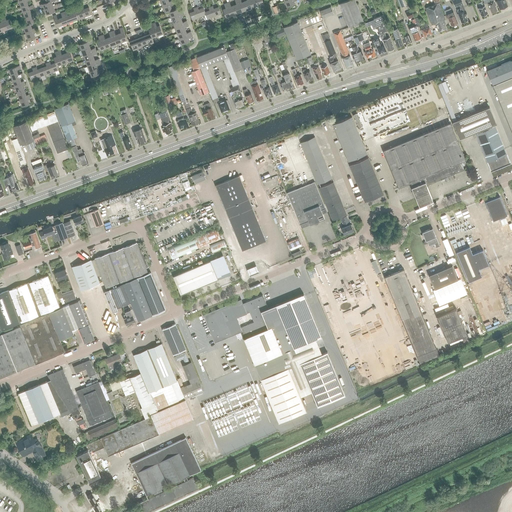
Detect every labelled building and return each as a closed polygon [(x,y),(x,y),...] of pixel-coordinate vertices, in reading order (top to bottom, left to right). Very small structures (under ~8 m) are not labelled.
[(237,14),(242,12),(237,0),(234,0),(236,4),(233,5),(237,14)] [(237,0),(242,12),(247,10),(244,1),(241,2),(240,0),(237,0)] [(247,10),(253,8),(249,0),(246,0),(244,1),(247,10)] [(363,21),(354,0),(349,0),(339,4),(348,27),(363,21)] [(461,23),(467,20),(465,15),(466,15),(466,14),(466,13),(465,12),(465,11),(460,0),(453,0),(452,1),(455,7),(458,6),(461,12),(457,14),(461,23)] [(496,5),(493,0),(482,0),(484,4),(487,4),(491,13),(497,11),(495,6),(496,5)] [(503,8),(507,6),(504,0),(498,0),(499,0),(496,1),(499,9),(500,9),(503,8)] [(44,9),(53,6),(51,1),(47,2),(40,5),(41,8),(43,7),(44,9)] [(231,16),(237,14),(233,5),(231,6),(229,2),(226,3),(231,16)] [(481,2),(479,3),(478,3),(480,8),(478,9),(481,16),(487,14),(484,6),(483,7),(481,2)] [(172,11),(170,6),(173,5),(172,3),(162,7),(165,14),(169,12),(168,12),(172,11)] [(226,18),(231,16),(226,3),(224,4),(225,8),(222,9),(226,18)] [(432,25),(435,24),(438,32),(446,29),(445,25),(446,24),(444,20),(445,20),(439,3),(425,9),(432,25)] [(55,11),(53,6),(44,9),(42,10),(43,13),(45,12),(46,14),(55,11)] [(212,6),(210,7),(214,17),(221,14),(218,7),(213,8),(212,6)] [(78,20),(85,17),(81,7),(79,8),(79,11),(75,12),(78,20)] [(85,17),(91,15),(89,7),(84,9),(83,7),(81,7),(85,17)] [(204,12),(205,12),(203,7),(198,9),(197,7),(195,8),(199,18),(205,15),(206,15),(204,12)] [(207,19),(214,17),(210,7),(208,8),(209,10),(205,12),(204,12),(206,15),(205,15),(207,19)] [(334,15),(331,7),(320,11),(323,19),(334,15)] [(171,17),(183,13),(182,10),(178,11),(177,8),(172,11),(168,12),(169,12),(171,17)] [(192,20),(199,18),(195,8),(193,9),(194,11),(189,13),(192,20)] [(24,19),(34,15),(34,13),(31,14),(30,9),(29,9),(22,12),(24,19)] [(458,23),(454,13),(453,12),(451,13),(449,9),(444,11),(444,12),(447,18),(448,18),(451,25),(458,23)] [(68,24),(73,22),(70,14),(67,15),(66,11),(63,12),(68,24)] [(173,23),(181,19),(180,17),(184,15),(183,13),(171,17),(173,23)] [(24,19),(27,25),(30,24),(35,23),(33,18),(35,17),(34,15),(24,19)] [(57,28),(63,26),(60,18),(57,19),(56,15),(53,16),(57,28)] [(388,51),(394,49),(389,37),(386,38),(384,32),(389,30),(382,15),(373,19),(373,20),(377,27),(382,41),(384,40),(388,51)] [(5,16),(2,17),(7,29),(12,27),(9,19),(6,20),(5,16)] [(175,28),(187,23),(186,21),(182,22),(181,19),(173,23),(175,28)] [(373,28),(377,27),(373,20),(364,23),(366,27),(372,25),(373,28)] [(411,42),(406,29),(403,21),(400,22),(405,36),(403,37),(406,44),(411,42)] [(163,34),(159,25),(156,26),(155,22),(152,23),(157,36),(163,34)] [(296,60),(310,54),(297,22),(283,28),(296,60)] [(152,38),(157,36),(152,23),(150,24),(151,28),(148,29),(150,34),(152,38)] [(177,33),(185,30),(184,27),(188,26),(187,23),(175,28),(177,33)] [(432,34),(429,27),(428,24),(425,23),(422,25),(421,27),(424,37),(432,34)] [(23,27),(25,34),(35,30),(34,28),(32,29),(30,24),(27,25),(23,27)] [(421,39),(416,26),(416,25),(409,28),(411,33),(413,32),(413,33),(412,33),(415,41),(421,39)] [(122,27),(119,29),(121,33),(118,34),(121,42),(127,40),(122,27)] [(277,38),(285,34),(282,28),(274,31),(277,38)] [(397,48),(402,45),(396,29),(393,30),(396,40),(393,41),(395,44),(397,48)] [(28,41),(35,38),(34,33),(36,32),(35,30),(25,34),(28,41)] [(177,33),(179,39),(191,34),(190,31),(186,33),(185,30),(177,33)] [(121,42),(118,34),(115,35),(114,31),(111,32),(116,44),(121,42)] [(347,67),(354,64),(340,31),(334,33),(344,58),(342,58),(344,62),(345,61),(347,67)] [(111,32),(109,33),(110,37),(107,38),(111,46),(116,44),(111,32)] [(272,46),(266,32),(263,33),(264,34),(261,35),(261,37),(265,47),(267,46),(268,48),(272,46)] [(154,42),(152,38),(150,34),(147,34),(147,33),(144,34),(145,35),(148,44),(154,42)] [(329,55),(332,54),(335,53),(329,37),(330,37),(328,33),(321,36),(329,55)] [(364,40),(361,33),(356,35),(357,37),(354,38),(356,44),(359,43),(359,42),(364,40)] [(179,39),(181,44),(190,41),(188,38),(192,37),(191,34),(179,39)] [(252,46),(262,42),(259,34),(249,37),(252,46)] [(105,48),(111,46),(107,38),(105,39),(103,35),(101,36),(105,48)] [(143,46),(148,44),(145,35),(142,36),(142,35),(139,36),(140,37),(143,46)] [(100,50),(105,48),(101,36),(98,37),(99,41),(96,42),(100,50)] [(138,48),(143,46),(140,37),(137,38),(137,37),(134,38),(135,39),(138,48)] [(378,38),(375,39),(374,37),(371,39),(372,41),(371,41),(374,48),(376,47),(379,54),(386,52),(383,43),(381,44),(378,38)] [(133,50),(138,48),(135,39),(132,40),(132,38),(129,39),(133,50)] [(81,50),(90,47),(89,44),(93,43),(91,40),(79,44),(80,47),(81,50)] [(372,58),(376,56),(373,49),(369,51),(369,50),(371,49),(370,45),(369,42),(363,44),(365,47),(366,51),(368,50),(368,51),(365,52),(367,58),(371,57),(372,58)] [(230,50),(226,52),(228,58),(229,60),(230,62),(231,64),(232,67),(233,69),(233,71),(234,72),(242,69),(233,44),(229,45),(230,50)] [(220,46),(221,48),(196,58),(200,68),(206,66),(223,59),(228,58),(226,52),(223,45),(220,46)] [(356,46),(354,47),(360,61),(365,59),(361,51),(359,52),(356,46)] [(67,52),(64,53),(67,62),(73,60),(68,47),(65,48),(67,52)] [(96,51),(95,48),(91,49),(90,47),(81,50),(83,55),(96,51)] [(62,64),(67,62),(64,53),(61,54),(60,50),(57,51),(62,64)] [(57,66),(62,64),(57,51),(55,52),(56,56),(53,57),(55,62),(57,66)] [(85,61),(94,57),(93,55),(97,53),(96,51),(83,55),(85,61)] [(336,56),(335,53),(332,54),(333,57),(329,58),(331,63),(330,63),(333,71),(340,68),(340,67),(340,66),(340,65),(339,65),(337,60),(336,61),(334,57),(336,56)] [(100,61),(99,59),(95,60),(94,57),(85,61),(87,66),(100,61)] [(248,59),(240,62),(243,69),(251,66),(248,59)] [(511,60),(486,71),(493,86),(511,132),(511,60)] [(89,71),(98,68),(97,65),(101,64),(100,61),(87,66),(89,71)] [(58,70),(57,66),(55,62),(51,64),(50,62),(48,63),(51,73),(58,70)] [(46,66),(42,68),(45,75),(51,73),(48,63),(45,64),(46,66)] [(329,73),(326,65),(323,67),(321,64),(320,65),(321,68),(324,75),(326,74),(327,74),(329,73)] [(16,70),(20,68),(19,65),(8,70),(10,75),(17,72),(16,70)] [(316,78),(321,76),(320,73),(321,73),(319,68),(320,68),(319,65),(318,66),(318,65),(312,68),(315,75),(316,78)] [(38,78),(45,75),(42,68),(37,69),(36,67),(34,68),(38,78)] [(31,80),(38,78),(34,68),(32,69),(33,71),(28,73),(31,80)] [(104,72),(103,69),(99,71),(98,68),(89,71),(91,77),(104,72)] [(209,92),(199,68),(193,71),(191,72),(200,95),(209,92)] [(297,85),(303,83),(300,74),(297,76),(294,69),(291,70),(297,85)] [(306,82),(312,79),(309,71),(306,72),(305,69),(302,70),(306,82)] [(12,80),(19,77),(23,76),(22,73),(18,74),(17,72),(10,75),(12,80)] [(283,75),(285,81),(288,89),(294,87),(288,73),(283,75)] [(12,80),(14,87),(24,83),(23,81),(21,82),(19,77),(12,80)] [(274,94),(280,92),(278,85),(275,86),(271,77),(268,78),(272,87),(271,87),(274,94)] [(283,91),(288,89),(285,81),(282,82),(281,80),(282,80),(281,77),(278,78),(283,91)] [(256,81),(250,83),(257,100),(263,98),(256,81)] [(449,91),(445,81),(437,84),(441,94),(449,91)] [(24,83),(14,87),(17,94),(24,91),(23,86),(25,85),(24,83)] [(243,98),(238,85),(233,88),(231,88),(233,96),(234,101),(237,108),(245,105),(242,98),(243,98)] [(266,97),(272,95),(269,87),(267,88),(265,85),(262,86),(264,90),(263,90),(266,97)] [(248,103),(253,101),(250,94),(248,94),(246,89),(243,90),(248,103)] [(17,94),(19,100),(29,96),(28,94),(26,95),(24,91),(17,94)] [(29,96),(19,100),(22,107),(30,104),(28,100),(30,99),(29,96)] [(221,112),(229,109),(226,101),(222,102),(222,101),(217,102),(221,112)] [(208,119),(214,117),(209,103),(203,106),(205,109),(202,110),(204,116),(207,115),(208,119)] [(55,109),(61,126),(71,123),(75,121),(68,104),(55,109)] [(496,124),(493,117),(489,107),(452,122),(459,139),(482,130),(483,131),(476,134),(487,162),(491,171),(510,164),(506,154),(495,126),(487,129),(487,128),(496,124)] [(191,108),(186,110),(188,116),(188,115),(190,121),(191,121),(193,124),(198,122),(197,119),(198,118),(196,113),(195,113),(195,111),(192,111),(191,108)] [(164,125),(163,126),(164,128),(162,129),(163,133),(165,132),(166,134),(171,132),(170,130),(172,129),(170,122),(169,122),(168,120),(170,120),(166,110),(159,113),(162,123),(163,123),(164,125)] [(64,136),(58,120),(54,111),(28,121),(32,131),(46,125),(50,136),(57,154),(69,149),(64,136)] [(184,128),(188,126),(186,119),(182,121),(181,120),(184,119),(182,115),(181,112),(176,114),(178,120),(178,121),(178,122),(177,122),(180,129),(184,127),(184,128)] [(126,113),(121,115),(125,124),(130,122),(126,113)] [(352,117),(333,124),(348,162),(367,154),(352,117)] [(25,143),(33,140),(32,136),(26,121),(13,126),(17,136),(20,145),(25,143)] [(70,148),(71,148),(76,146),(76,145),(75,145),(73,139),(77,137),(71,123),(61,126),(70,148)] [(450,123),(423,134),(441,179),(463,170),(460,162),(466,160),(456,136),(450,123)] [(139,144),(146,142),(141,129),(133,132),(136,139),(137,139),(139,144)] [(125,139),(123,135),(122,132),(119,133),(123,143),(126,149),(131,147),(128,138),(125,139)] [(32,136),(37,146),(48,141),(45,134),(40,136),(39,133),(32,136)] [(427,185),(441,179),(423,134),(383,150),(398,188),(411,183),(412,187),(411,187),(419,206),(433,201),(427,185)] [(101,142),(104,149),(103,149),(105,152),(107,156),(113,153),(111,146),(115,145),(112,135),(103,138),(104,141),(101,142)] [(314,137),(300,143),(317,184),(332,178),(314,137)] [(34,140),(33,140),(25,143),(28,150),(36,147),(34,140)] [(82,165),(88,163),(84,152),(82,153),(81,148),(77,149),(76,146),(71,148),(73,152),(74,152),(77,161),(80,160),(82,165)] [(365,202),(383,194),(368,157),(350,165),(365,202)] [(51,177),(58,175),(54,165),(51,166),(49,163),(43,166),(46,171),(48,170),(51,177)] [(297,166),(302,180),(306,179),(305,175),(304,175),(303,172),(301,164),(297,166)] [(42,166),(38,167),(42,179),(44,180),(46,179),(47,178),(44,170),(42,166)] [(42,179),(38,167),(33,169),(35,173),(38,181),(42,179)] [(28,185),(34,183),(28,168),(21,170),(24,177),(25,176),(28,185)] [(195,183),(205,179),(203,172),(196,175),(196,174),(194,175),(194,176),(192,176),(195,183)] [(5,187),(8,186),(10,193),(19,189),(13,174),(6,178),(2,180),(5,187)] [(215,185),(242,250),(265,240),(239,175),(215,185)] [(287,193),(301,228),(324,218),(322,214),(327,212),(315,182),(287,193)] [(333,182),(319,188),(332,220),(347,215),(333,182)] [(493,221),(507,215),(499,196),(485,202),(493,221)] [(95,227),(104,224),(98,209),(93,211),(90,212),(95,227)] [(75,225),(83,222),(83,221),(84,220),(83,218),(82,218),(81,216),(73,219),(75,225)] [(344,227),(341,228),(344,235),(353,231),(350,224),(349,224),(346,216),(341,218),(344,227)] [(63,223),(68,237),(75,235),(70,220),(63,223)] [(60,240),(68,237),(62,222),(55,225),(55,226),(52,226),(43,229),(44,231),(39,233),(41,239),(46,237),(46,236),(55,233),(57,232),(60,240)] [(222,239),(217,227),(167,248),(172,260),(222,239)] [(440,246),(432,228),(432,230),(430,231),(429,229),(422,232),(423,234),(421,235),(423,235),(425,241),(426,241),(429,246),(434,244),(435,247),(435,248),(440,246)] [(25,249),(32,246),(34,245),(36,249),(41,247),(35,232),(27,235),(29,241),(23,243),(25,249)] [(209,244),(212,252),(227,246),(224,238),(209,244)] [(300,238),(289,241),(291,249),(302,246),(300,238)] [(3,254),(2,254),(4,260),(10,258),(9,254),(12,253),(11,249),(10,249),(8,243),(6,244),(5,243),(2,243),(3,245),(0,245),(3,254)] [(137,243),(95,258),(106,288),(120,282),(134,277),(147,272),(146,268),(148,267),(139,243),(137,244),(137,243)] [(489,265),(482,250),(472,254),(469,246),(456,252),(468,282),(481,276),(478,269),(489,265)] [(91,260),(72,267),(80,290),(100,283),(91,260)] [(371,262),(376,273),(380,272),(375,260),(371,262)] [(210,261),(173,276),(179,290),(177,291),(181,300),(188,297),(187,295),(190,293),(189,291),(218,279),(210,261)] [(256,264),(246,268),(249,275),(259,272),(256,264)] [(452,265),(429,275),(434,289),(458,279),(452,265)] [(57,280),(68,276),(65,269),(55,273),(57,280)] [(384,277),(416,355),(436,347),(403,269),(384,277)] [(151,272),(137,278),(152,315),(164,310),(165,308),(151,272)] [(48,276),(28,283),(7,291),(20,323),(60,307),(48,276)] [(130,302),(138,321),(152,315),(137,278),(123,284),(130,302)] [(123,284),(104,292),(111,310),(130,302),(123,284)] [(66,302),(76,299),(73,290),(62,294),(61,291),(56,292),(58,299),(64,297),(66,302)] [(0,293),(0,328),(1,330),(20,323),(7,291),(0,293)] [(277,330),(273,332),(282,353),(263,361),(260,362),(266,377),(260,379),(278,422),(306,411),(300,397),(311,392),(317,406),(345,395),(327,352),(322,354),(316,339),(321,337),(303,293),(275,305),(284,326),(277,330)] [(243,336),(244,338),(243,338),(254,364),(260,362),(263,361),(282,353),(273,332),(277,330),(262,295),(242,303),(241,300),(203,315),(215,342),(225,338),(227,342),(243,336)] [(80,300),(77,301),(69,305),(63,307),(49,313),(60,340),(73,334),(72,331),(78,328),(80,331),(84,343),(94,339),(88,325),(90,324),(80,300)] [(466,336),(466,335),(456,308),(437,316),(442,330),(447,343),(462,337),(463,341),(467,339),(466,336)] [(124,318),(127,324),(135,321),(132,315),(130,310),(125,312),(126,314),(124,315),(125,318),(124,318)] [(65,352),(60,340),(49,313),(19,324),(20,327),(35,364),(36,364),(65,352)] [(173,355),(185,350),(175,323),(162,329),(173,355)] [(35,364),(20,327),(0,335),(0,362),(6,376),(35,364)] [(185,399),(185,398),(177,381),(161,343),(133,355),(139,368),(141,373),(125,379),(123,375),(118,377),(119,380),(109,383),(112,391),(122,387),(125,395),(135,391),(142,407),(140,408),(145,419),(132,424),(100,437),(108,456),(115,453),(115,455),(154,439),(153,436),(193,419),(185,400),(151,414),(151,416),(149,417),(148,415),(157,411),(185,399)] [(109,368),(110,368),(111,372),(114,371),(113,368),(119,365),(118,363),(122,361),(119,354),(112,357),(112,356),(105,359),(109,368)] [(86,369),(89,377),(95,374),(89,360),(73,366),(76,373),(86,369)] [(61,416),(71,412),(79,409),(62,369),(47,375),(50,380),(18,393),(32,425),(60,414),(61,416)] [(203,391),(199,380),(181,387),(185,398),(203,391)] [(90,425),(113,416),(99,382),(76,391),(90,425)] [(83,433),(88,441),(119,427),(115,419),(87,431),(83,433)] [(37,459),(45,455),(38,440),(35,442),(31,435),(23,438),(22,438),(23,439),(16,443),(21,453),(27,451),(29,451),(33,449),(37,458),(37,459)] [(168,484),(193,473),(200,469),(185,437),(131,463),(146,495),(168,484)] [(93,452),(89,443),(76,450),(77,455),(76,455),(89,481),(100,476),(88,450),(91,449),(92,452),(93,452)] [(143,511),(147,511),(198,488),(193,477),(139,503),(143,511)] [(87,496),(92,505),(96,502),(91,493),(87,496)] [(99,511),(101,511),(98,505),(100,504),(99,501),(97,502),(96,502),(92,505),(95,511),(99,511)]
